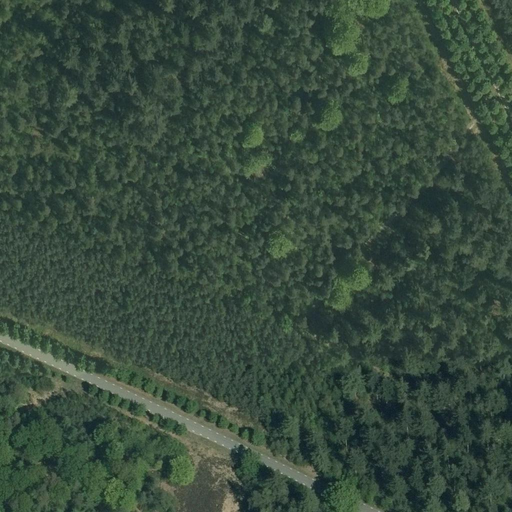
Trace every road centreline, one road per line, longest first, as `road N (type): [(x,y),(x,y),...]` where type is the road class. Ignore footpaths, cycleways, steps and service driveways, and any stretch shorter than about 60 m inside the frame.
road 1 (track): [(448,0),(498,100),(301,325),(511,447)]
road 2 (tertiary): [(370,511),(0,336)]
